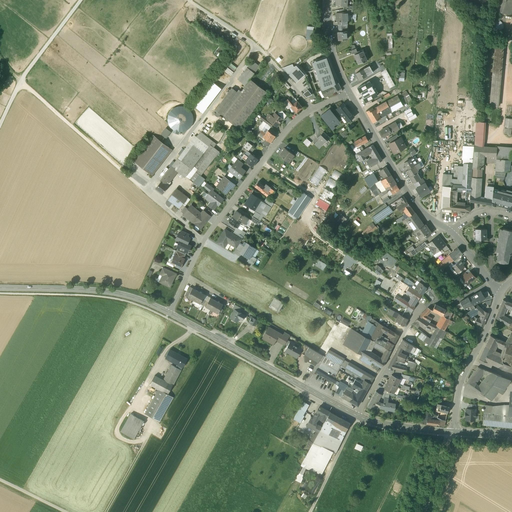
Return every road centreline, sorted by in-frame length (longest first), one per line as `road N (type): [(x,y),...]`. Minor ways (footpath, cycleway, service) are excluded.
road 1 (secondary): [(357,416),(169,312)]
road 2 (residential): [(348,93),(291,124),(202,241)]
road 3 (residential): [(357,416),(417,311),(489,281)]
road 4 (residential): [(348,93),(414,205),(450,230)]
road 5 (secondary): [(169,312),(99,290),(0,287)]
road 6 (track): [(311,109),(262,51),(194,4)]
road 7 (residential): [(499,290),(460,381),(452,432)]
road 8 (track): [(21,80),(126,173)]
